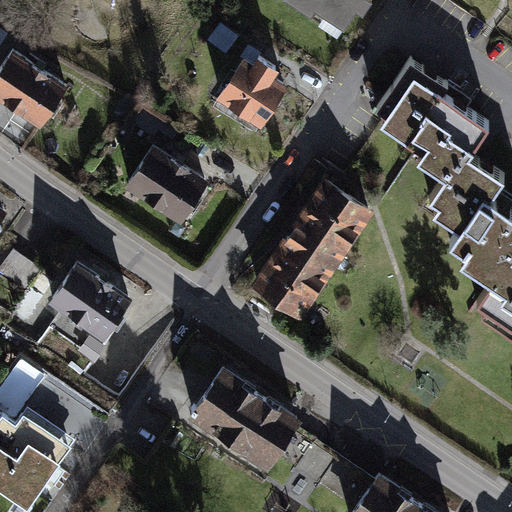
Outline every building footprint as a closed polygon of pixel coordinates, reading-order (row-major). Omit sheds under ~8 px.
[(306,0),(350,25),(364,0),(306,0)] [(213,38),(229,47),(237,32),(221,23),(213,38)] [(263,44),(229,94),(272,124),(307,74),(263,44)] [(450,75),(410,49),(369,113),(421,146),(413,158),(445,178),(428,204),(468,229),(455,249),(497,275),(479,303),(511,323),(511,202),(492,189),(506,167),(470,144),(487,117),(442,89),(450,75)] [(13,61),(0,80),(0,92),(55,128),(73,100),(13,61)] [(191,222),(220,176),(160,138),(131,183),(191,222)] [(324,172),(252,279),(304,314),(377,207),(324,172)] [(16,248),(3,267),(28,284),(41,265),(16,248)] [(106,334),(134,292),(79,255),(50,297),(106,334)] [(284,459),(315,416),(232,358),(201,401),(284,459)] [(0,409),(0,511),(41,511),(68,473),(57,466),(76,437),(27,404),(16,420),(0,409)] [(465,511),(391,463),(358,511),(465,511)]
